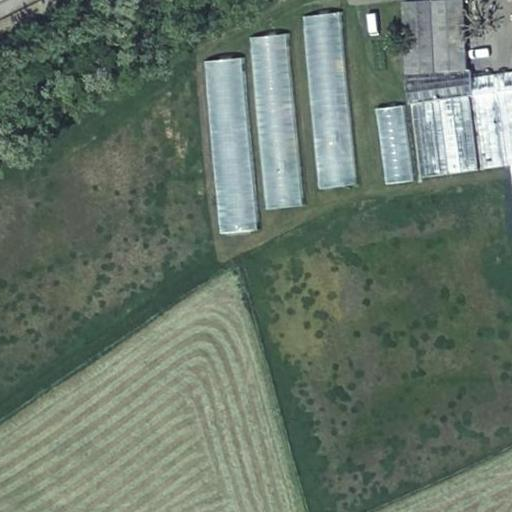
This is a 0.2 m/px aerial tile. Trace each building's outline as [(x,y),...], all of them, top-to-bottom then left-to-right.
[(441,70),(436,0),(403,0),(408,72),(441,70)] [(436,0),(441,70),(475,68),(468,0),(436,0)] [(343,11),(301,15),(319,188),(360,184),(343,11)] [(268,208),(306,205),(289,34),(251,37),(268,208)] [(243,57),(204,60),(220,232),(260,228),(243,57)] [(408,72),(411,104),(443,100),(474,96),(479,95),(475,68),(441,70),(408,72)] [(511,164),(511,90),(479,95),(474,96),(484,169),(511,164)] [(452,173),(484,169),(474,96),(443,100),(452,173)] [(452,173),(443,100),(411,104),(422,179),(452,173)] [(417,180),(407,104),(376,108),(386,184),(417,180)]
